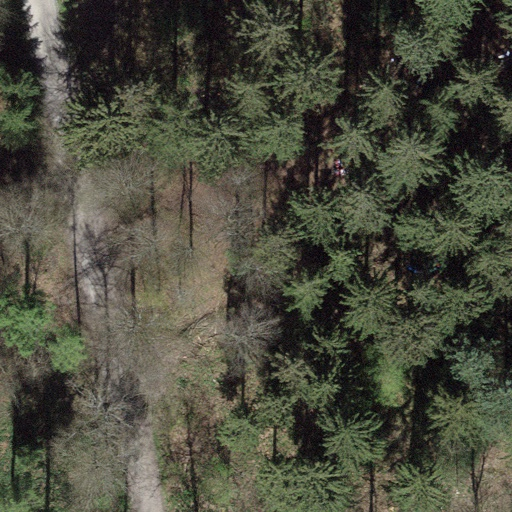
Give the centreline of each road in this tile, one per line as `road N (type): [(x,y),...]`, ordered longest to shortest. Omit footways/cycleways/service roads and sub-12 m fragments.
road 1 (track): [(47,0),(79,102),(114,268)]
road 2 (track): [(114,268),(152,511)]
